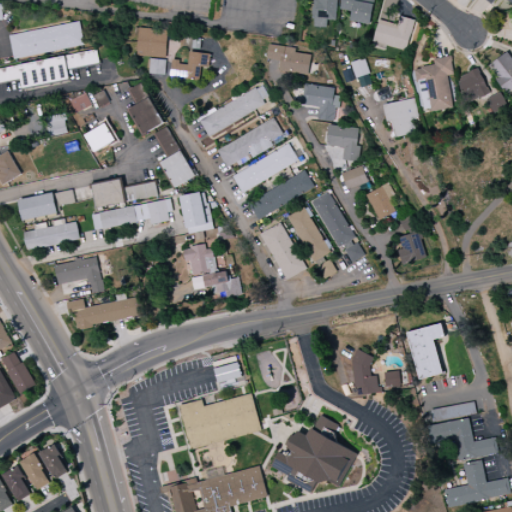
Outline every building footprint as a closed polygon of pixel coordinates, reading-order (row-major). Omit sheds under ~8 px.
[(337,0),(315,0),(314,27),(327,28),(327,20),(336,20),(337,0)] [(373,0),(340,0),(339,10),(351,12),(350,22),(369,25),(373,0)] [(379,20),(373,43),(406,51),(414,21),(400,17),(398,25),(379,20)] [(8,36),(13,59),(84,46),(79,22),(8,36)] [(165,58),(167,30),(138,29),(137,57),(165,58)] [(296,48),(268,45),(267,59),(280,61),(279,72),(308,75),(310,55),(295,53),(296,48)] [(0,66),(0,76),(1,82),(20,79),(22,87),(69,80),(67,69),(99,64),(97,52),(0,66)] [(511,56),(509,52),(488,66),(507,94),(511,90),(511,56)] [(200,79),(200,67),(209,68),(210,54),(189,53),(188,63),(171,62),(170,78),(200,79)] [(165,60),(150,59),(149,74),(165,75),(165,60)] [(350,63),(360,89),(373,84),(363,59),(350,63)] [(489,95),(479,70),(456,79),(467,104),(489,95)] [(129,109),(141,135),(162,125),(142,83),(128,90),(136,106),(129,109)] [(319,108),(317,120),(335,123),(339,97),(333,96),(334,89),(305,84),(301,105),(319,108)] [(198,118),(208,136),(270,104),(261,87),(198,118)] [(98,108),(109,104),(104,91),(93,95),(98,108)] [(486,101),(495,114),(506,107),(497,93),(486,101)] [(70,101),(75,113),(92,106),(86,94),(70,101)] [(394,136),(418,134),(414,100),(384,104),(386,123),(392,122),(394,136)] [(47,117),(49,137),(68,134),(65,114),(47,117)] [(285,140),(274,119),(217,150),(226,167),(250,155),(251,158),(285,140)] [(85,135),(94,152),(116,141),(107,123),(85,135)] [(327,146),(343,147),(343,159),(357,160),(359,128),(328,126),(327,146)] [(154,134),(166,155),(178,148),(166,127),(154,134)] [(232,174),(240,191),(298,164),(290,146),(232,174)] [(0,154),(0,170),(4,183),(20,177),(11,151),(0,154)] [(174,188),(195,177),(181,151),(160,162),(174,188)] [(367,183),(362,167),(341,173),(346,190),(367,183)] [(257,219),(314,189),(305,172),(248,202),(257,219)] [(158,197),(155,182),(123,188),(122,180),(92,185),(96,208),(158,197)] [(365,195),(379,221),(395,212),(390,201),(395,198),(388,183),(365,195)] [(58,207),(76,203),(73,190),(55,194),(58,207)] [(181,196),(186,234),(212,231),(207,192),(181,196)] [(311,202),(337,249),(342,246),(352,263),(365,256),(329,192),(311,202)] [(21,219),(56,216),(55,195),(19,198),(21,219)] [(92,212),(94,229),(150,222),(151,225),(169,222),(168,213),(173,212),(171,201),(92,212)] [(288,216),(310,263),(329,255),(307,208),(288,216)] [(77,222),(66,224),(65,221),(46,224),(46,223),(34,225),(35,231),(24,233),(27,250),(80,241),(77,222)] [(283,281),(304,271),(283,223),(262,233),(283,281)] [(410,235),(399,238),(402,249),(398,251),(402,265),(427,257),(417,226),(408,229),(410,235)] [(242,295),(239,278),(228,280),(226,271),(215,273),(210,244),(183,249),(185,262),(189,261),(195,290),(211,287),(213,294),(225,292),(226,298),(242,295)] [(54,265),(58,285),(88,280),(91,294),(103,292),(97,257),(54,265)] [(317,267),(324,279),(337,272),(330,260),(317,267)] [(85,307),(84,300),(67,302),(68,313),(74,312),(77,328),(138,318),(135,299),(85,307)] [(407,333),(420,380),(443,374),(434,340),(445,337),(441,324),(407,333)] [(20,395),(35,386),(16,352),(0,361),(20,395)] [(377,376),(372,376),(370,353),(352,354),(355,388),(361,388),(362,395),(379,393),(377,376)] [(241,378),(238,364),(214,369),(217,383),(241,378)] [(400,387),(399,372),(384,373),(385,388),(400,387)] [(181,405),(189,450),(210,447),(209,452),(212,471),(204,472),(206,481),(197,483),(197,480),(170,486),(174,511),(231,511),(230,505),(266,499),(261,467),(224,474),(223,467),(230,466),(227,451),(261,434),(254,396),(203,405),(203,401),(181,405)] [(357,454),(331,441),(339,425),(319,416),(309,437),(297,431),(285,456),(279,452),(270,470),(312,491),(318,479),(339,489),(357,454)] [(495,438),(473,442),(469,419),(430,426),(433,444),(454,441),(458,461),(497,454),(495,438)] [(40,452),(53,480),(68,473),(56,445),(40,452)] [(21,461),(35,491),(49,484),(36,454),(21,461)] [(447,507),(510,496),(507,479),(485,482),(482,461),(464,464),(467,486),(445,490),(447,507)] [(4,474),(16,502),(31,495),(19,467),(4,474)]
